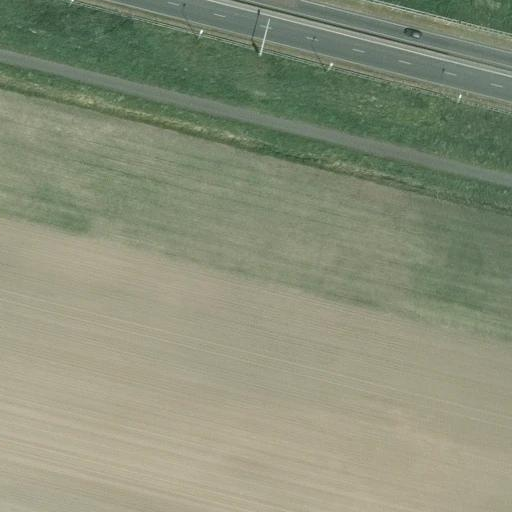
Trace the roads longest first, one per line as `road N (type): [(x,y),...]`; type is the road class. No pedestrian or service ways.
road 1 (trunk): [(152,0),(511,90)]
road 2 (trunk): [(511,61),(265,0)]
